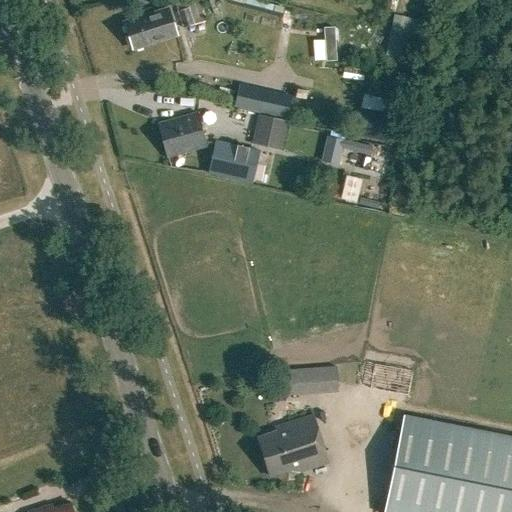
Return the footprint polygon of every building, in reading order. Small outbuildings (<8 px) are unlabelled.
[(174,0),(183,28),(205,21),(198,0),(174,0)] [(267,0),(230,0),(230,12),(267,12),(267,0)] [(168,8),(123,22),(132,48),(177,34),(168,8)] [(393,14),(389,33),(408,37),(421,40),(425,21),(393,14)] [(332,28),(322,28),(322,39),(333,39),(332,28)] [(286,119),(291,95),(263,88),(258,113),(286,119)] [(349,132),(380,139),(385,116),(354,109),(349,132)] [(196,112),(158,123),(167,157),(206,146),(196,112)] [(259,115),(252,143),(280,148),(286,121),(259,115)] [(325,137),(320,162),(336,165),(341,141),(325,137)] [(208,172),(251,182),(258,150),(215,141),(208,172)] [(311,369),(299,370),(301,390),(313,389),(311,369)] [(297,472),(326,463),(311,415),(274,426),(276,431),(257,437),(269,476),(285,471),(297,472)] [(511,511),(511,437),(402,415),(382,511),(511,511)] [(75,511),(71,501),(56,507),(54,502),(29,511),(75,511)]
